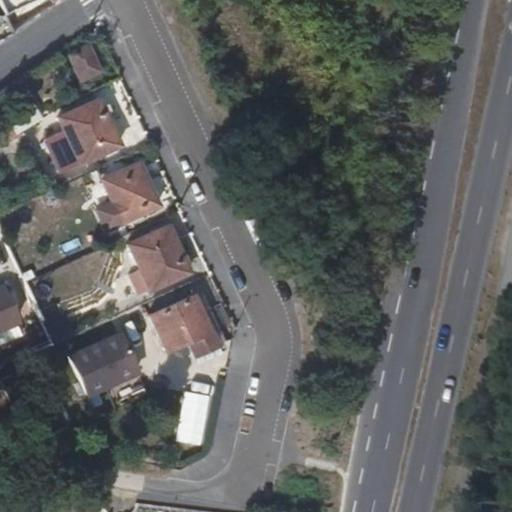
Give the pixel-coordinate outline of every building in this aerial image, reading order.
[(37,0),(0,0),(0,9),(3,16),(37,0)] [(96,72),(85,49),(68,56),(78,80),(96,72)] [(58,176),(117,148),(96,102),(57,121),(63,134),(43,144),(58,176)] [(118,226),(156,208),(136,165),(98,183),(118,226)] [(187,274),(165,228),(126,246),(147,293),(187,274)] [(5,283),(0,285),(0,333),(23,323),(5,283)] [(205,333),(213,329),(197,297),(189,300),(205,333)] [(182,344),(187,341),(205,333),(189,300),(148,320),(163,353),(182,344)] [(53,347),(72,338),(63,317),(43,325),(53,347)] [(205,333),(187,341),(194,355),(220,343),(213,329),(205,333)] [(194,365),(198,363),(194,355),(187,341),(182,344),(194,365)] [(88,393),(131,374),(117,342),(73,361),(88,393)] [(220,343),(194,355),(198,363),(223,350),(220,343)] [(23,420),(49,410),(32,369),(7,380),(23,420)] [(196,408),(197,383),(180,382),(178,407),(196,408)]
